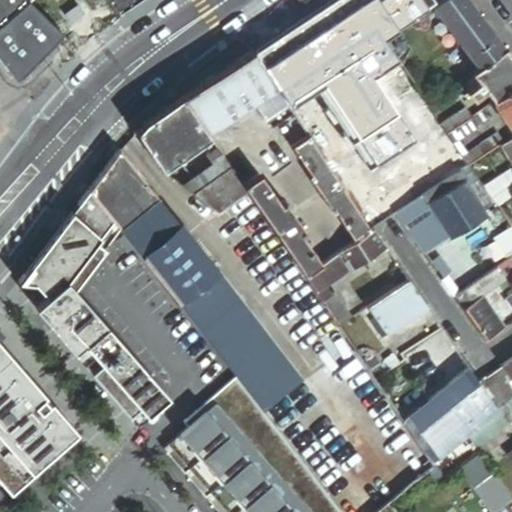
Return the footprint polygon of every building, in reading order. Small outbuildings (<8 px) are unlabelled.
[(0,0),(0,52),(18,75),(25,68),(0,36),(0,25),(27,1),(28,0),(0,0)] [(88,0),(108,21),(131,0),(88,0)] [(331,0),(253,51),(274,85),(288,106),(315,84),(370,164),(415,135),(372,73),(398,58),(382,36),(427,8),(421,0),(331,0)] [(505,48),(469,0),(440,0),(432,7),(478,68),(505,48)] [(60,32),(27,1),(0,25),(0,36),(25,68),(60,32)] [(511,87),(511,57),(505,48),(478,68),(470,74),(492,101),(511,87)] [(253,51),(180,97),(205,133),(252,101),(265,121),(288,106),(274,85),(253,51)] [(511,87),(492,101),(511,131),(511,87)] [(205,133),(180,97),(144,121),(135,132),(161,171),(177,160),(209,138),(205,133)] [(481,108),(469,115),(475,124),(487,117),(481,108)] [(469,115),(445,131),(451,140),(458,136),(475,124),(469,115)] [(468,152),(462,156),(467,164),(499,143),(502,142),(496,133),(468,152)] [(458,136),(451,140),(458,150),(461,155),(462,156),(468,152),(458,136)] [(354,240),(370,229),(361,216),(309,137),(293,147),(312,175),(310,176),(334,212),(336,212),(354,240)] [(191,194),(229,168),(209,138),(177,160),(190,179),(181,186),(191,194)] [(502,142),(499,143),(511,162),(511,142),(509,138),(502,142)] [(159,200),(119,149),(88,190),(119,230),(159,200)] [(246,192),(242,186),(229,168),(191,194),(215,213),(246,192)] [(511,173),(511,172),(484,190),(496,207),(511,197),(511,196),(511,173)] [(445,179),(422,194),(428,203),(461,182),(456,173),(445,179)] [(304,275),(320,264),(300,234),(304,231),(283,200),(279,203),(259,174),(242,186),(246,192),(304,275)] [(465,179),(461,182),(428,203),(426,204),(446,236),(447,238),(457,232),(477,220),(487,214),(465,179)] [(73,290),(119,230),(88,190),(17,282),(33,284),(45,298),(35,304),(136,420),(165,395),(73,290)] [(428,203),(422,194),(394,212),(422,251),(446,236),(426,204),(428,203)] [(159,200),(119,230),(140,255),(179,225),(159,200)] [(461,238),(480,227),(477,220),(457,232),(461,238)] [(140,255),(176,303),(198,286),(215,273),(179,225),(140,255)] [(354,240),(337,252),(347,269),(349,271),(385,247),(372,227),(370,229),(354,240)] [(337,252),(320,264),(304,275),(339,326),(349,319),(333,294),(331,295),(325,285),(347,269),(337,252)] [(511,259),(510,257),(496,266),(503,275),(511,269),(511,259)] [(503,275),(496,266),(454,295),(464,308),(481,296),(505,279),(503,275)] [(511,269),(503,275),(505,279),(509,283),(511,281),(511,269)] [(220,314),(199,331),(262,413),(301,383),(215,273),(198,286),(220,314)] [(375,319),(416,291),(408,279),(367,307),(375,319)] [(198,286),(176,303),(199,331),(220,314),(198,286)] [(427,307),(416,291),(375,319),(386,335),(427,307)] [(481,296),(464,308),(486,339),(503,327),(481,296)] [(342,355),(327,333),(320,338),(336,360),(342,355)] [(76,435),(41,396),(43,393),(0,344),(0,478),(12,492),(76,435)] [(404,422),(353,347),(342,355),(336,360),(301,383),(262,413),(340,511),(376,511),(385,506),(434,466),(430,461),(404,422)] [(511,357),(478,380),(497,407),(511,396),(511,357)] [(468,367),(404,422),(430,461),(466,432),(497,407),(478,380),(468,367)] [(302,511),(206,401),(182,421),(186,425),(160,448),(218,511),(302,511)] [(509,422),(497,407),(466,432),(485,455),(508,437),(501,428),(509,422)] [(474,487),(493,473),(475,451),(457,465),(474,487)]
